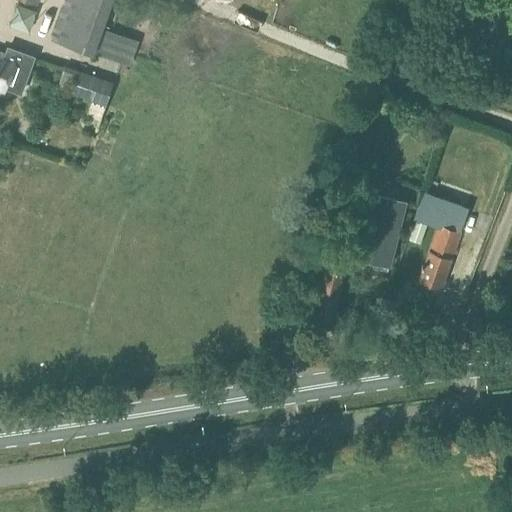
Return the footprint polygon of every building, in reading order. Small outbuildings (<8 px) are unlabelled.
[(23,0),(38,5),(38,4),(51,9),(53,0),(23,0)] [(64,0),(51,38),(94,54),(113,0),(64,0)] [(16,3),(8,24),(30,32),(38,11),(16,3)] [(0,91),(5,93),(17,59),(0,52),(0,91)] [(114,81),(65,65),(57,89),(92,100),(87,114),(102,119),(114,81)] [(314,289),(318,290),(312,313),(334,318),(349,256),(390,266),(407,199),(366,190),(352,248),(326,242),(319,266),(324,268),(321,279),(317,278),(314,289)] [(426,259),(427,259),(420,280),(441,287),(452,258),(461,231),(469,209),(437,197),(436,199),(424,194),(416,217),(439,225),(426,259)]
